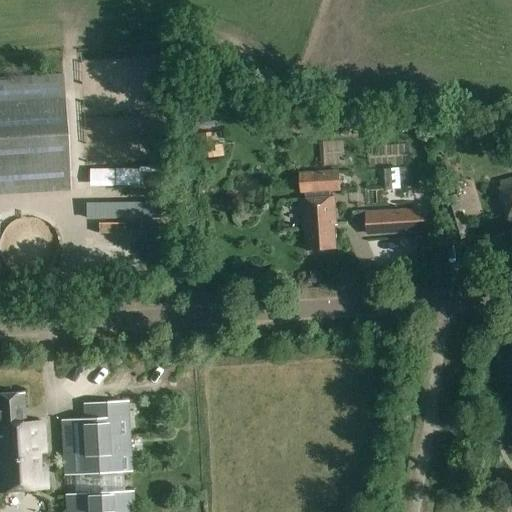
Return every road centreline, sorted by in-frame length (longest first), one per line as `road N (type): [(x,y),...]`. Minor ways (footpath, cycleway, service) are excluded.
road 1 (tertiary): [(0,327),(443,301)]
road 2 (residential): [(443,301),(414,511)]
